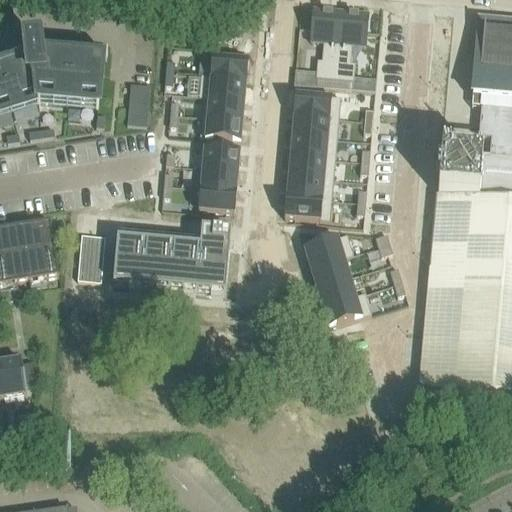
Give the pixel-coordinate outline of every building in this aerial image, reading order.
[(314,13),(311,46),(324,47),(322,65),(318,65),(316,83),(317,83),(335,85),(341,15),(314,13)] [(341,15),(335,85),(353,86),(354,86),(354,82),(356,68),(351,68),(353,50),(365,51),(368,17),(341,15)] [(441,159),(421,392),(511,399),(511,28),(479,26),(473,102),(472,110),(482,111),(480,141),(493,143),(491,160),(483,159),(482,162),(441,159)] [(25,44),(27,62),(28,75),(35,74),(42,74),(41,60),(39,43),(25,44)] [(42,60),(41,60),(42,74),(35,74),(39,107),(40,107),(68,110),(72,63),(42,60)] [(201,80),(201,81),(247,85),(249,64),(212,61),(211,81),(201,80)] [(26,62),(0,69),(0,80),(11,116),(37,107),(39,107),(35,74),(28,75),(27,62),(26,62)] [(103,65),(72,63),(68,110),(98,112),(103,65)] [(167,66),(166,78),(174,79),(175,67),(167,66)] [(296,75),(295,90),(316,92),(316,91),(317,83),(316,83),(317,77),(296,75)] [(166,78),(165,90),(173,91),(174,79),(166,78)] [(0,80),(0,118),(11,116),(0,80)] [(201,81),(199,102),(245,106),(246,86),(247,86),(247,85),(201,81)] [(317,83),(316,91),(334,93),(335,85),(317,83)] [(335,85),(334,93),(353,95),(353,86),(335,85)] [(131,89),(130,105),(127,130),(147,132),(151,91),(131,89)] [(296,99),(294,120),(340,124),(341,103),(296,99)] [(199,102),(199,103),(204,103),(202,122),(243,126),(245,106),(199,102)] [(171,108),(171,120),(179,120),(180,108),(171,108)] [(366,114),(365,126),(373,127),(374,115),(366,114)] [(96,132),(105,133),(106,121),(98,120),(96,132)] [(171,120),(170,132),(178,132),(179,120),(171,120)] [(294,121),(292,141),(338,145),(340,124),(294,120),(294,121)] [(202,122),(200,144),(241,147),(243,126),(202,122)] [(365,126),(364,139),(372,139),(373,127),(365,126)] [(29,137),(30,145),(55,141),(54,133),(29,137)] [(7,140),(8,148),(20,146),(19,138),(7,140)] [(292,141),(291,161),(336,165),(338,145),(292,141)] [(200,152),(198,173),(238,177),(240,155),(200,152)] [(362,155),(361,167),(369,168),(370,156),(362,155)] [(167,158),(166,170),(174,171),(175,159),(167,158)] [(291,161),(289,181),(334,185),(336,165),(291,161)] [(361,167),(360,179),(368,180),(369,168),(361,167)] [(198,173),(198,174),(203,175),(201,194),(237,197),(237,196),(238,177),(198,173)] [(165,179),(164,191),(172,191),(173,179),(165,179)] [(289,181),(287,201),(333,206),(334,185),(289,181)] [(164,191),(163,203),(171,203),(172,191),(164,191)] [(201,194),(199,215),(235,218),(237,197),(201,194)] [(359,196),(358,208),(366,208),(367,196),(359,196)] [(287,201),(285,223),(331,227),(333,206),(287,201)] [(358,208),(357,220),(365,221),(366,208),(358,208)] [(0,290),(30,285),(29,281),(44,279),(45,283),(59,281),(50,225),(36,228),(37,237),(0,243),(0,290)] [(120,246),(115,291),(132,293),(132,287),(144,288),(144,294),(159,295),(159,290),(171,291),(171,296),(187,298),(187,292),(199,293),(198,299),(214,300),(214,295),(226,296),(226,301),(228,302),(233,237),(204,235),(203,254),(120,246)] [(387,239),(376,243),(379,252),(390,249),(387,239)] [(347,240),(304,253),(310,274),(354,261),(347,240)] [(84,243),(83,250),(95,251),(96,244),(84,243)] [(96,244),(95,251),(107,252),(108,245),(96,244)] [(390,249),(379,252),(382,262),(394,258),(390,249)] [(83,250),(83,258),(94,259),(95,251),(83,250)] [(95,251),(94,259),(106,260),(107,252),(95,251)] [(83,258),(82,265),(94,267),(94,259),(83,258)] [(94,259),(94,267),(106,268),(106,260),(94,259)] [(354,261),(310,274),(316,293),(350,283),(345,264),(354,261)] [(82,265),(81,273),(93,274),(94,267),(82,265)] [(94,267),(93,274),(105,275),(106,268),(94,267)] [(81,273),(81,281),(92,282),(93,274),(81,273)] [(93,274),(92,282),(104,283),(105,275),(93,274)] [(398,274),(390,276),(394,289),(402,286),(398,274)] [(81,281),(80,288),(92,289),(92,282),(81,281)] [(92,282),(92,289),(103,290),(104,283),(92,282)] [(350,283),(316,293),(322,313),(366,300),(365,298),(356,301),(350,283)] [(402,286),(394,289),(398,302),(406,299),(402,286)] [(366,300),(322,313),(328,334),(372,320),(366,300)] [(22,368),(21,363),(0,366),(0,383),(3,402),(27,399),(26,391),(22,368)] [(34,367),(22,368),(26,391),(38,389),(34,367)]
